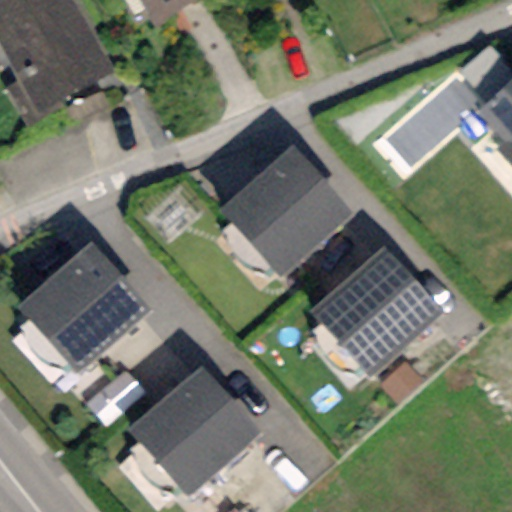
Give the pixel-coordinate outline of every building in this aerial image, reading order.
[(72,0),(0,0),(0,47),(38,116),(112,74),(72,0)] [(138,0),(154,28),(202,0),(138,0)] [(511,101),(479,129),(503,157),(491,167),(511,191),(511,101)] [(351,224),(290,163),(221,232),(281,293),(351,224)] [(145,316),(85,255),(15,324),(76,385),(145,316)] [(439,329),(379,268),(309,337),(370,397),(439,329)] [(255,443),(194,382),(125,451),(185,511),(255,443)]
